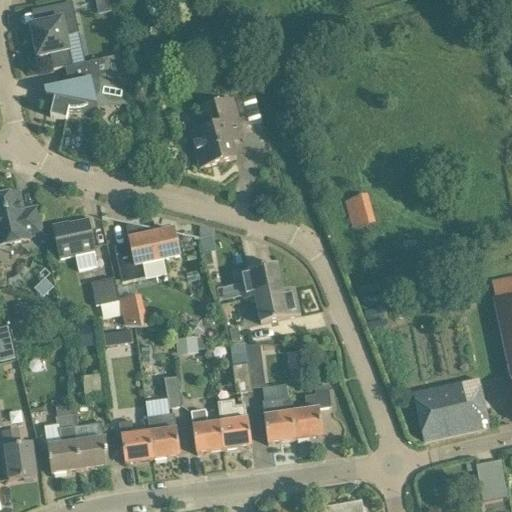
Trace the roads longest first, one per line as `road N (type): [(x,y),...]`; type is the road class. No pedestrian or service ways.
road 1 (residential): [(388,468),(387,435),(310,244),(56,168),(21,147)]
road 2 (residential): [(82,511),(388,468)]
road 3 (residential): [(388,468),(511,439)]
